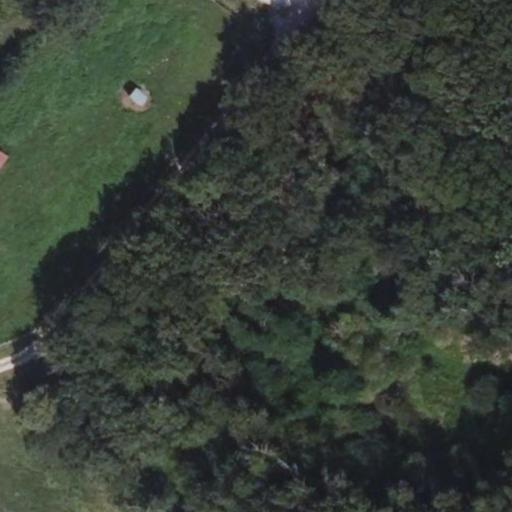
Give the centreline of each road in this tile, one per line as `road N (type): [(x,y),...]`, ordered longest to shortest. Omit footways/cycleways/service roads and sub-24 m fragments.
road 1 (track): [(269,0),(249,96),(24,353),(0,357)]
road 2 (track): [(511,181),(275,0)]
